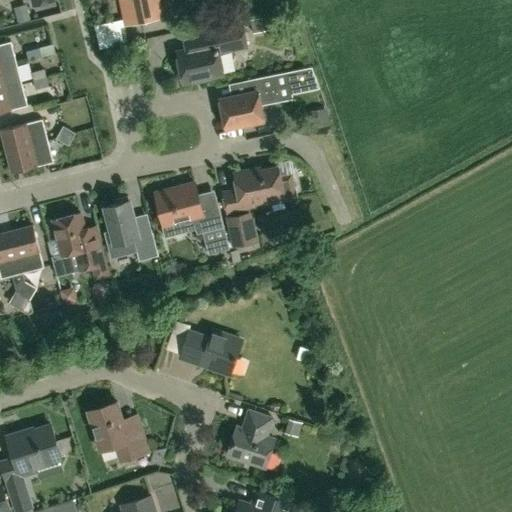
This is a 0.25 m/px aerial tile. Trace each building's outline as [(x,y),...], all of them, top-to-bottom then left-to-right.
[(124,18),(126,24),(157,18),(153,0),(122,7),(124,18)] [(181,78),(184,78),(184,81),(224,73),(219,52),(247,46),(242,24),(186,35),(189,49),(178,51),(181,63),(178,64),(177,65),(179,77),(181,78)] [(0,66),(17,62),(11,41),(0,43),(0,66)] [(38,48),(25,51),(28,61),(41,57),(38,48)] [(0,89),(22,83),(17,62),(0,66),(0,89)] [(44,69),(31,72),(33,81),(46,77),(44,69)] [(288,71),(249,79),(252,92),(234,95),(221,98),(227,127),(264,119),(261,105),(293,98),(292,92),(288,71)] [(49,86),(46,77),(33,81),(35,90),(49,86)] [(0,89),(0,111),(28,105),(22,83),(0,89)] [(315,112),(316,130),(332,129),(331,111),(315,112)] [(6,150),(48,139),(43,118),(1,129),(6,150)] [(63,126),(55,138),(75,133),(63,126)] [(75,133),(55,138),(68,146),(75,133)] [(12,172),(54,161),(48,139),(6,150),(12,172)] [(257,200),(284,195),(285,201),(298,198),(292,173),(280,175),(278,166),(252,171),(251,168),(235,171),(238,188),(224,191),(228,211),(258,205),(257,200)] [(162,224),(165,236),(178,233),(182,225),(181,219),(193,215),(197,233),(224,226),(217,201),(201,205),(195,182),(156,192),(164,223),(162,224)] [(105,206),(111,231),(105,232),(112,258),(137,251),(139,260),(159,255),(153,232),(139,235),(130,199),(129,200),(128,195),(115,199),(116,203),(105,206)] [(230,248),(258,242),(253,211),(225,216),(230,248)] [(106,262),(99,237),(100,236),(97,224),(85,227),(81,212),(54,219),(63,254),(74,251),(79,269),(106,262)] [(12,230),(23,272),(45,266),(34,224),(12,230)] [(25,280),(23,272),(12,230),(0,233),(0,271),(2,278),(12,275),(16,291),(9,303),(28,314),(33,311),(30,299),(37,287),(25,280)] [(189,329),(181,353),(180,356),(231,373),(242,339),(213,329),(210,336),(189,329)] [(142,425),(139,413),(123,418),(117,401),(88,410),(101,449),(117,444),(122,460),(149,452),(141,425),(142,425)] [(273,417),(249,409),(243,427),(237,425),(228,454),(266,467),(275,438),(267,435),(273,417)] [(289,417),(285,432),(298,436),(303,422),(289,417)] [(24,429),(7,435),(14,455),(18,470),(20,469),(21,474),(37,469),(35,464),(62,456),(51,423),(25,432),(24,429)] [(0,459),(0,463),(6,484),(14,511),(34,507),(25,478),(23,479),(21,474),(20,469),(18,470),(14,455),(0,459)] [(0,511),(10,510),(2,485),(0,485),(0,511)] [(296,511),(299,505),(257,490),(252,504),(240,500),(235,511),(296,511)] [(156,511),(151,495),(122,504),(124,511),(156,511)]
